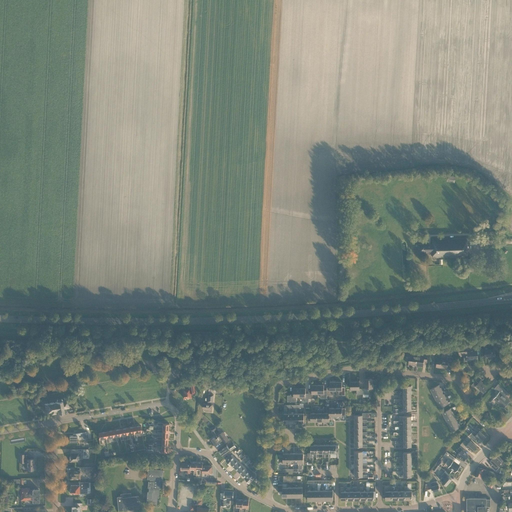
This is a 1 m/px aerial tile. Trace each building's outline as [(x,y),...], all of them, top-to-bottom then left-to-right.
[(438,256),(438,257),(464,257),(465,271),(473,271),(473,256),(467,257),(466,238),(433,239),(433,244),(427,244),(427,243),(417,243),(417,253),(427,253),(427,251),(433,251),(433,256),(438,256)] [(471,359),(478,358),(477,351),(467,352),(466,346),(459,347),(459,355),(464,355),(465,360),(471,360),(471,359)] [(486,357),(496,356),(495,348),(485,349),(485,347),(481,348),(482,355),(485,355),(486,357)] [(409,364),(416,365),(417,355),(412,354),(413,352),(407,351),(406,358),(410,359),(409,364)] [(417,355),(416,365),(423,366),(424,361),(427,361),(428,354),(423,353),(423,356),(417,355)] [(452,368),(453,357),(451,356),(451,354),(448,353),(447,356),(448,356),(447,360),(438,358),(437,366),(445,367),(445,369),(448,369),(448,367),(452,368)] [(366,388),(363,388),(363,394),(363,397),(369,397),(369,387),(373,387),(373,378),(366,378),(366,388)] [(483,392),(489,387),(481,380),(479,382),(476,380),(471,385),(474,387),(476,386),(483,392)] [(333,390),(336,390),(336,381),(330,381),(330,388),(327,388),(327,391),(327,395),(333,395),(333,390)] [(342,381),(336,381),(336,390),(339,390),(339,395),(345,395),(345,388),(342,388),(342,381)] [(363,394),(363,388),(360,388),(360,381),(351,381),(351,388),(357,388),(357,394),(363,394)] [(194,391),(193,386),(193,383),(188,384),(188,388),(183,389),(184,392),(183,393),(184,398),(191,397),(190,392),(194,391)] [(434,395),(442,391),(443,390),(441,387),(440,387),(439,384),(440,384),(439,383),(430,388),(434,395)] [(503,406),(510,399),(506,396),(509,392),(498,383),(495,388),(499,391),(494,397),(497,400),(497,401),(503,406)] [(315,393),(318,393),(318,384),(312,384),(312,391),(309,391),(309,394),(309,398),(315,398),(315,393)] [(324,384),(318,384),(318,393),(321,393),(321,398),(327,398),(327,395),(327,391),(324,391),(324,384)] [(297,396),(300,396),(300,387),(294,387),(294,395),(288,395),(288,401),(297,401),(297,396)] [(306,387),(300,387),(300,396),(303,396),(303,401),(309,401),(309,398),(309,394),(306,395),(306,387)] [(437,401),(445,397),(446,397),(444,394),(442,391),(434,395),(437,401)] [(212,411),(213,404),(212,404),(213,402),(214,394),(208,393),(208,404),(204,403),(203,408),(205,408),(205,410),(208,410),(208,411),(212,411)] [(445,397),(437,401),(440,407),(449,403),(447,400),(445,397)] [(64,408),(69,407),(68,399),(62,400),(62,398),(56,399),(57,401),(44,403),(45,412),(51,411),(51,413),(55,412),(55,410),(58,409),(58,412),(59,412),(59,414),(64,413),(63,411),(64,411),(64,408)] [(336,407),(336,415),(342,415),(346,415),(346,407),(343,407),(343,403),(341,403),(341,407),(337,407),(336,407)] [(445,418),(454,414),(453,411),(452,411),(451,408),(442,412),(445,418)] [(448,424),(457,420),(458,420),(456,417),(455,417),(454,414),(445,418),(448,424)] [(457,420),(448,424),(452,431),(461,426),(459,423),(458,424),(457,420)] [(162,425),(162,429),(162,430),(168,430),(168,423),(162,423),(162,422),(157,422),(157,424),(162,425)] [(120,435),(119,435),(120,440),(123,439),(122,434),(126,434),(127,434),(126,428),(119,429),(120,435)] [(162,432),(162,436),(162,437),(168,437),(168,430),(162,430),(162,429),(157,429),(157,432),(162,432)] [(481,441),(486,436),(480,430),(477,433),(474,430),(470,434),(473,438),(475,436),(481,441)] [(69,435),(70,441),(77,441),(77,437),(82,436),(83,438),(87,437),(86,431),(73,433),(73,435),(69,435)] [(101,438),(105,437),(106,437),(105,431),(98,433),(99,439),(98,439),(99,443),(102,443),(101,438)] [(224,442),(229,439),(223,431),(219,434),(219,435),(218,436),(217,435),(212,439),(216,444),(222,439),(224,442)] [(162,439),(161,443),(161,444),(167,444),(168,437),(162,437),(162,436),(157,436),(156,439),(162,439)] [(464,439),(461,443),(466,448),(467,446),(472,451),(477,446),(470,440),(468,443),(464,439)] [(167,451),(167,444),(161,444),(161,443),(156,443),(156,446),(161,446),(161,451),(167,451)] [(228,451),(230,449),(231,450),(236,446),(233,443),(229,446),(227,444),(225,446),(224,445),(219,449),(222,454),(228,451)] [(464,450),(466,448),(461,443),(460,444),(461,444),(459,447),(457,449),(460,452),(458,454),(464,460),(469,455),(464,450)] [(336,444),(330,444),(330,452),(329,452),(329,457),(331,457),(331,452),(336,452),(336,457),(339,457),(339,448),(336,448),(336,444)] [(83,455),(86,455),(86,448),(78,449),(78,452),(70,452),(70,461),(78,461),(78,458),(83,458),(83,455)] [(456,472),(461,465),(454,460),(456,458),(447,451),(444,455),(448,458),(449,459),(446,463),(450,466),(449,466),(456,472)] [(27,470),(35,469),(35,465),(34,465),(34,458),(30,459),(30,455),(24,455),(24,454),(20,454),(20,462),(24,462),(24,459),(26,459),(27,470)] [(231,463),(236,458),(232,454),(226,460),(231,464),(231,463)] [(498,465),(501,462),(503,459),(498,455),(496,457),(495,456),(490,460),(493,463),(491,465),(496,470),(499,466),(498,465)] [(231,463),(231,464),(235,467),(240,461),(236,458),(231,463)] [(239,471),(244,465),(240,461),(235,467),(239,471)] [(191,463),(181,463),(181,469),(186,470),(186,473),(190,473),(191,469),(190,469),(191,463)] [(202,472),(202,475),(202,476),(207,476),(207,473),(212,473),(212,466),(203,465),(202,472)] [(248,468),(244,465),(239,471),(242,474),(248,468)] [(80,478),(80,474),(87,474),(87,473),(91,473),(91,471),(93,471),(93,467),(91,467),(91,466),(80,467),(80,469),(77,469),(77,470),(72,470),(72,472),(71,473),(71,474),(69,474),(69,476),(71,477),(71,478),(80,478)] [(484,478),(486,472),(486,469),(478,467),(475,476),(480,478),(481,477),(484,478)] [(147,479),(151,479),(161,480),(162,480),(163,470),(148,468),(147,479)] [(248,468),(242,474),(246,477),(245,478),(246,478),(251,472),(248,468)] [(447,485),(447,484),(452,479),(448,476),(450,474),(446,470),(444,472),(442,475),(441,474),(438,477),(440,479),(442,481),(446,484),(447,485)] [(256,476),(251,472),(246,478),(245,478),(250,482),(256,476)] [(160,488),(161,480),(151,479),(150,481),(148,481),(147,487),(159,488),(160,488)] [(70,493),(88,493),(87,487),(89,487),(89,481),(79,481),(79,485),(71,485),(71,488),(70,488),(70,489),(70,490),(70,491),(70,492),(70,493)] [(440,489),(439,484),(438,483),(438,484),(437,481),(430,483),(433,491),(440,489)] [(288,497),(287,487),(283,487),(283,484),(278,484),(278,491),(282,491),(282,497),(288,497)] [(35,503),(39,503),(39,489),(32,489),(32,490),(29,490),(29,487),(21,488),(21,499),(26,499),(26,498),(31,498),(31,500),(35,500),(35,503)] [(159,488),(147,487),(149,487),(148,491),(147,491),(146,503),(156,503),(157,496),(158,496),(159,488)] [(225,491),(224,498),(221,498),(221,505),(227,505),(227,503),(230,503),(230,500),(233,500),(233,497),(233,491),(225,491)] [(128,509),(128,508),(134,508),(133,505),(140,504),(139,495),(131,496),(131,492),(120,493),(121,496),(117,496),(118,511),(128,509)] [(485,511),(486,506),(490,506),(490,499),(486,499),(486,498),(482,498),(468,498),(467,511),(485,511)] [(80,511),(80,506),(82,506),(82,502),(75,502),(75,506),(72,506),(72,510),(71,510),(70,511),(80,511)] [(511,510),(511,502),(509,502),(509,504),(504,505),(500,504),(499,511),(505,511),(505,510),(505,509),(509,509),(509,511),(511,510)]
